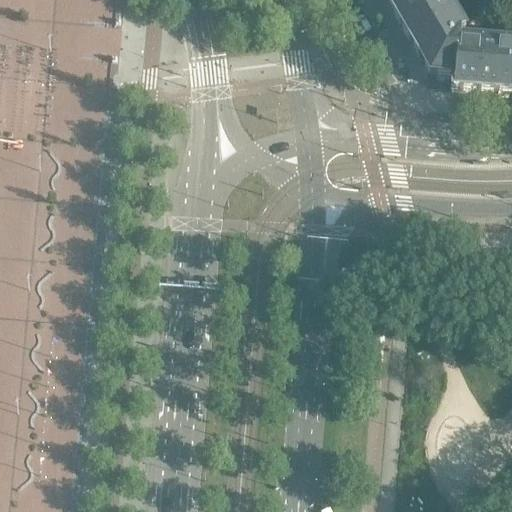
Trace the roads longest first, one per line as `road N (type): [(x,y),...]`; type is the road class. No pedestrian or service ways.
road 1 (secondary): [(197,206),(172,511)]
road 2 (secondary): [(291,511),(310,279)]
road 3 (secondary): [(190,4),(203,95),(197,206)]
road 4 (residential): [(433,145),(337,0)]
road 5 (tertiary): [(190,4),(212,24),(227,116),(251,157)]
road 6 (tertiary): [(380,202),(511,208)]
